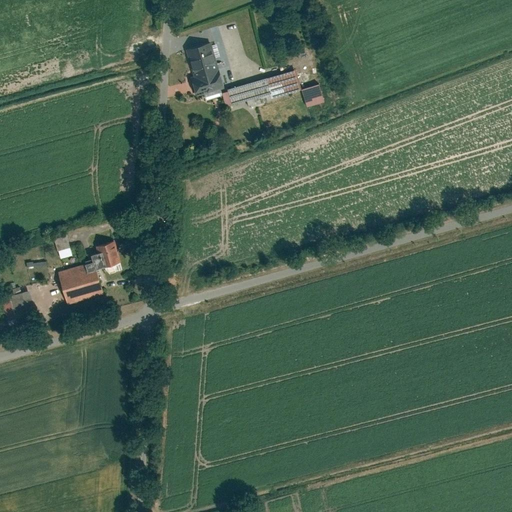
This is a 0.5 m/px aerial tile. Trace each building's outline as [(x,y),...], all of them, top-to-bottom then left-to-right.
[(211,42),(183,49),(195,95),(223,87),(211,42)] [(296,69),(228,89),(234,110),(302,90),(296,69)] [(306,89),(312,106),(329,101),(324,83),(306,89)] [(70,234),(58,238),(65,258),(77,254),(70,234)] [(98,259),(58,270),(68,304),(103,294),(96,268),(120,262),(114,241),(94,247),(98,259)] [(30,290),(3,297),(10,325),(37,318),(30,290)]
